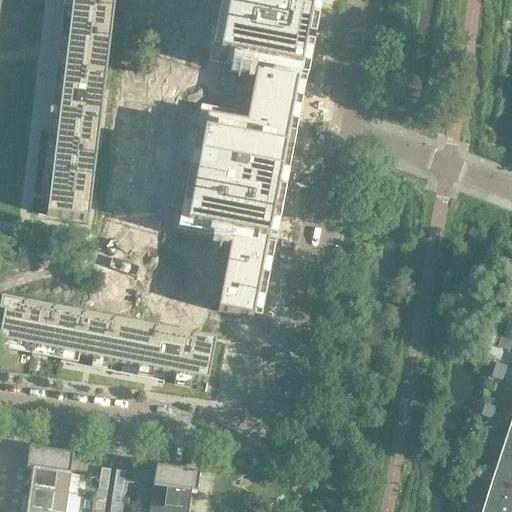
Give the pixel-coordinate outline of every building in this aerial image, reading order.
[(96,148),(103,89),(113,0),(71,0),(56,132),(47,204),(45,217),(87,222),(89,203),(84,203),(91,147),(96,148)] [(208,116),(187,227),(238,236),(226,295),(221,294),(218,311),(253,318),(313,0),(230,0),(219,57),(259,65),(247,123),(208,116)] [(206,384),(214,343),(158,332),(68,315),(67,320),(17,311),(18,305),(4,303),(0,301),(0,314),(2,315),(0,327),(0,344),(63,357),(164,376),(174,378),(189,381),(206,384)] [(511,313),(511,303),(504,302),(501,311),(511,313)] [(498,337),(494,349),(508,353),(511,341),(498,337)] [(508,366),(497,363),(493,378),(503,381),(508,366)] [(493,407),(487,405),(482,404),(478,415),(484,418),(489,419),(493,407)] [(305,432),(304,432),(296,431),(291,454),(301,456),(305,432)] [(478,436),(474,450),(483,453),(487,438),(478,436)] [(511,437),(509,436),(502,458),(511,461),(511,437)] [(28,450),(25,470),(32,471),(68,476),(71,456),(28,450)] [(511,461),(502,458),(494,480),(511,485),(511,461)] [(155,469),(152,487),(196,493),(198,475),(155,469)] [(98,480),(107,481),(108,471),(100,470),(98,480)] [(32,471),(29,491),(65,496),(68,476),(32,471)] [(113,482),(122,483),(123,473),(114,472),(113,482)] [(95,500),(104,501),(107,482),(98,480),(95,500)] [(511,485),(494,480),(490,494),(511,500),(511,485)] [(111,492),(120,494),(122,483),(113,482),(111,492)] [(152,487),(149,508),(177,511),(186,511),(189,494),(195,495),(196,493),(152,487)] [(29,491),(25,511),(62,511),(65,496),(29,491)] [(511,511),(511,500),(490,494),(484,511),(511,511)] [(93,511),(102,511),(104,502),(95,501),(93,511)] [(108,511),(117,511),(119,504),(110,503),(108,511)]
